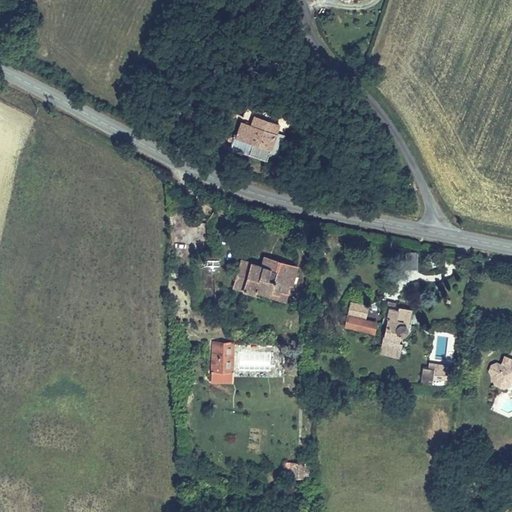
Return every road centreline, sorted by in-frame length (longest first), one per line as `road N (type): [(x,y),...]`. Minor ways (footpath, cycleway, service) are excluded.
road 1 (secondary): [(0,64),(212,177),(316,208),(438,229)]
road 2 (residential): [(438,229),(395,119),(316,0)]
